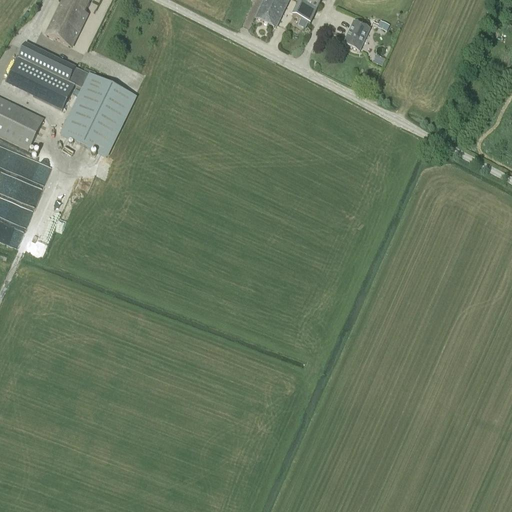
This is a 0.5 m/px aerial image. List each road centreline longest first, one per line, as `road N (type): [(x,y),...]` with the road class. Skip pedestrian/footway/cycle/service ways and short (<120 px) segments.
road 1 (unclassified): [(511,183),(155,0)]
road 2 (track): [(0,300),(57,171)]
